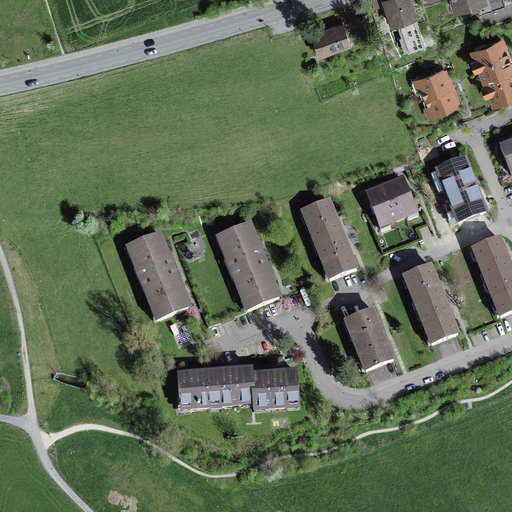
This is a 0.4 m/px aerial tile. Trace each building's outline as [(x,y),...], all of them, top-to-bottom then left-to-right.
[(398,19),(413,15),(407,0),(393,0),(387,2),(388,4),(383,6),(388,20),(392,19),(393,21),(398,19)] [(454,0),(458,12),(469,8),(468,4),(476,1),(478,5),(477,6),(480,13),(504,6),(502,0),(454,0)] [(413,15),(398,19),(409,50),(423,45),(413,15)] [(343,24),(312,34),(318,50),(326,47),(328,52),(350,44),(343,24)] [(511,64),(501,39),(473,51),(494,101),(511,93),(511,64)] [(425,97),(450,87),(446,79),(447,75),(446,72),(443,70),(419,80),(423,88),(422,89),(425,97)] [(450,87),(425,97),(429,106),(430,105),(433,114),(457,104),(458,101),(456,97),(453,96),(450,87)] [(511,143),(500,148),(511,176),(511,175),(511,143)] [(465,163),(438,174),(458,224),(485,213),(476,191),(477,191),(475,187),(474,184),(465,163)] [(422,240),(417,228),(428,223),(418,196),(411,199),(408,191),(407,191),(403,182),(389,188),(388,186),(381,189),(382,190),(367,196),(371,205),(370,206),(373,214),(367,217),(383,256),(422,240)] [(316,247),(342,237),(337,224),(338,223),(337,220),(335,217),(329,203),(303,213),(316,247)] [(235,275),(264,263),(258,247),(250,226),(221,238),(225,248),(222,249),(226,260),(229,259),(235,275)] [(145,285),(174,273),(167,256),(159,237),(130,248),(135,259),(132,260),(137,270),(139,269),(145,285)] [(342,237),(316,247),(330,281),(356,271),(350,257),(351,256),(350,253),(349,250),(348,250),(342,237)] [(487,285),(511,274),(511,271),(508,261),(508,260),(507,257),(506,254),(505,255),(499,240),(473,251),(487,285)] [(264,263),(235,275),(238,281),(235,282),(243,302),(246,301),(250,311),(279,300),(271,280),(264,263)] [(418,312),(444,302),(439,289),(440,288),(439,285),(437,282),(431,267),(405,278),(418,312)] [(174,273),(145,285),(148,291),(145,292),(153,312),(156,311),(160,321),(189,309),(181,291),(174,273)] [(511,274),(487,285),(501,318),(511,313),(511,274)] [(444,302),(418,312),(432,346),(458,336),(452,321),(453,321),(452,318),(451,315),(450,315),(444,302)] [(373,312),(346,322),(366,372),(393,362),(384,340),(385,340),(384,336),(383,333),(382,334),(373,312)] [(215,373),(217,405),(221,404),(221,407),(243,405),(242,403),(254,402),(252,377),(251,371),(229,372),(215,373)] [(210,405),(217,405),(215,373),(199,375),(178,376),(181,407),(190,407),(190,409),(210,408),(210,405)] [(252,377),(254,402),(254,408),(266,407),(266,410),(287,408),(287,406),(298,405),(296,373),(274,375),(252,377)]
